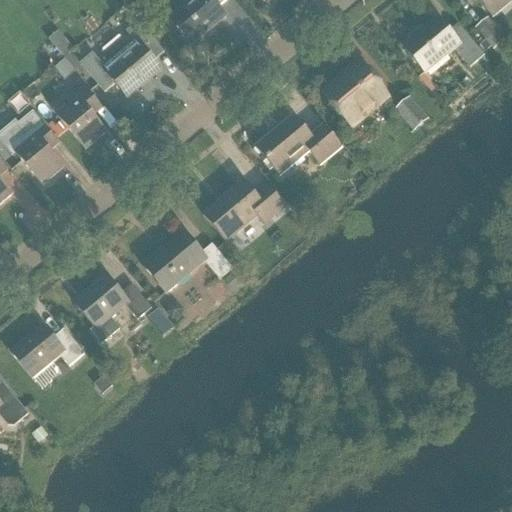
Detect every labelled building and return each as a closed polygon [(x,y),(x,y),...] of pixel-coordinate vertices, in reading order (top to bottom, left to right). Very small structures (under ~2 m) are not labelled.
[(217,10),(228,1),(227,0),(199,0),(172,23),(192,47),(225,19),(217,10)] [(511,0),(475,0),(492,19),(511,2),(511,0)] [(505,41),(486,19),(474,30),(484,42),(490,49),(493,52),(505,41)] [(470,70),(484,58),(482,56),(477,49),(460,30),(451,37),(437,21),(403,49),(425,75),(454,51),(470,70)] [(109,75),(93,56),(80,66),(105,95),(115,86),(127,100),(160,73),(153,65),(165,55),(138,24),(126,34),(140,50),(109,75)] [(48,41),(64,59),(74,51),(58,33),(48,41)] [(484,42),(477,49),(482,56),(490,49),(484,42)] [(75,73),(65,61),(54,70),(64,83),(75,73)] [(372,104),(384,94),(359,64),(331,87),(333,90),(324,97),(351,129),(375,109),(372,104)] [(85,152),(105,135),(88,114),(98,106),(81,86),(65,99),(71,106),(57,118),(85,152)] [(414,133),(428,121),(409,100),(395,112),(414,133)] [(320,167),(340,150),(323,129),(310,140),(293,119),(256,150),(279,178),(308,153),(320,167)] [(42,188),(62,171),(45,150),(55,142),(38,122),(22,135),(28,142),(14,153),(42,188)] [(0,206),(11,197),(0,184),(0,171),(3,169),(0,164),(0,206)] [(264,227),(284,210),(266,188),(254,198),(242,183),(226,196),(227,197),(203,218),(225,245),(257,218),(264,227)] [(219,282),(232,271),(212,247),(201,256),(185,236),(158,259),(155,255),(141,267),(165,296),(204,264),(219,282)] [(151,311),(150,309),(132,287),(121,296),(104,276),(93,286),(95,288),(74,305),(94,329),(89,333),(100,347),(119,331),(109,320),(124,307),(137,323),(151,311)] [(231,276),(222,284),(231,295),(240,287),(231,276)] [(159,315),(148,324),(153,330),(164,321),(159,315)] [(69,369),(84,356),(64,332),(53,341),(40,325),(7,352),(32,381),(60,358),(69,369)] [(0,419),(7,428),(14,429),(28,416),(0,382),(0,419)] [(41,430),(32,437),(38,445),(48,438),(41,430)]
